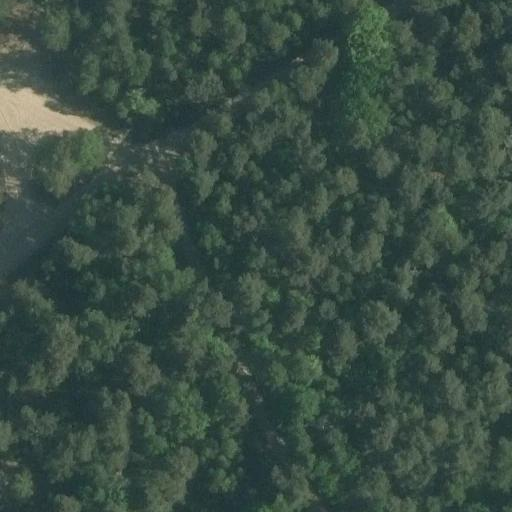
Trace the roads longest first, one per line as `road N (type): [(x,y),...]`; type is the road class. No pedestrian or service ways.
road 1 (track): [(317,511),(260,417),(147,163),(0,89)]
road 2 (track): [(408,0),(147,163),(100,183),(0,260)]
road 3 (track): [(13,247),(14,133),(3,91)]
